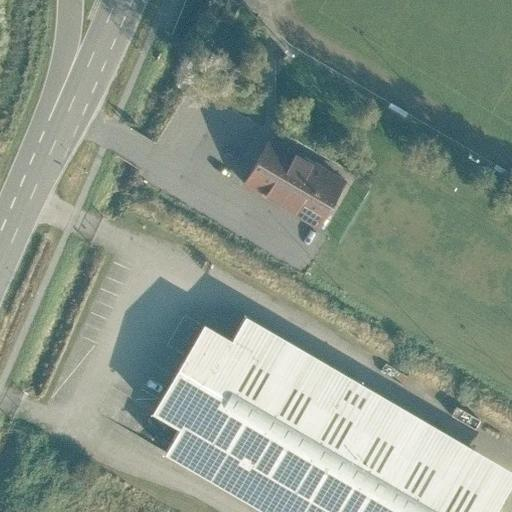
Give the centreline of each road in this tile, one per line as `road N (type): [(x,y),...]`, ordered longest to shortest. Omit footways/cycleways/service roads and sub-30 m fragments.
road 1 (tertiary): [(59,139),(118,0)]
road 2 (tertiary): [(0,271),(59,139)]
road 3 (secondary): [(68,0),(59,139)]
